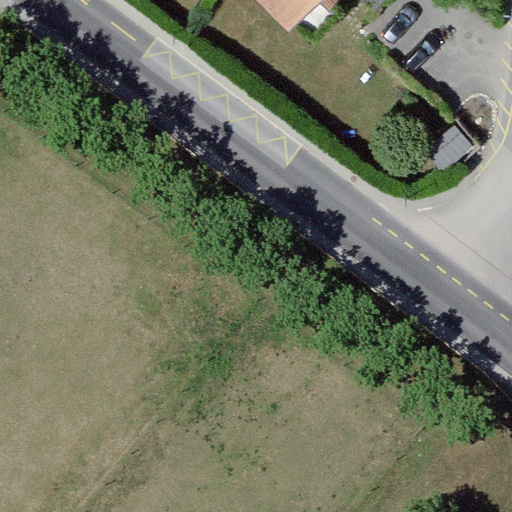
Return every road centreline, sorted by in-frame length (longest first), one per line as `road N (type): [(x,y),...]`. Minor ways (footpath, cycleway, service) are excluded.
road 1 (tertiary): [(56,0),(450,297)]
road 2 (residential): [(450,297),(498,240),(511,132)]
